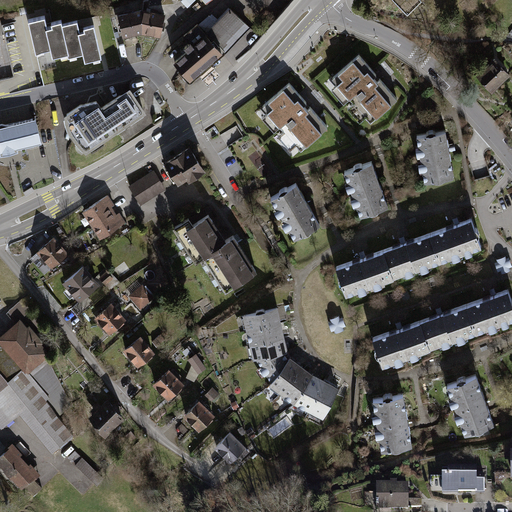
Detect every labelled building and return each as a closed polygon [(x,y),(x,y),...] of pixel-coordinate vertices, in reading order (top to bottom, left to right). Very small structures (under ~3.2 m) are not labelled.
[(393,0),(406,12),(418,0),(393,0)] [(179,50),(167,62),(185,81),(190,80),(246,27),(225,6),(203,30),(195,23),(177,38),(180,42),(175,46),(179,50)] [(138,20),(141,9),(126,11),(114,14),(119,37),(139,33),(138,20)] [(164,14),(141,9),(138,20),(139,33),(160,36),(164,14)] [(42,17),(28,20),(35,50),(49,47),(51,56),(69,52),(62,24),(61,19),(49,22),(50,26),(45,27),(42,17)] [(76,21),(62,24),(69,52),(69,56),(82,53),(84,60),(99,56),(92,25),(84,27),(85,31),(78,32),(76,21)] [(398,96),(359,53),(333,75),(372,119),(398,96)] [(507,77),(493,60),(476,74),(491,91),(507,77)] [(0,94),(29,87),(23,64),(12,66),(14,76),(0,79),(0,94)] [(327,125),(288,82),(262,105),(301,148),(327,125)] [(78,104),(63,114),(65,125),(70,136),(85,153),(147,112),(129,87),(101,106),(97,100),(78,104)] [(36,119),(0,126),(0,155),(7,154),(28,150),(41,147),(36,119)] [(447,133),(419,137),(421,150),(417,150),(419,159),(422,158),(423,166),(419,166),(421,175),(425,174),(426,185),(454,181),(449,148),(447,133)] [(186,145),(159,162),(174,186),(187,178),(189,181),(203,172),(186,145)] [(372,163),(345,173),(350,187),(347,188),(349,193),(353,192),(356,202),(351,204),(353,212),(357,210),(361,220),(390,210),(381,187),(372,163)] [(152,171),(129,185),(140,204),(163,191),(152,171)] [(296,184),(269,199),(276,211),(273,213),(278,223),(282,221),(284,225),(280,227),(286,238),(291,235),(295,242),(320,228),(307,205),(296,184)] [(113,205),(106,194),(79,211),(88,225),(112,210),(110,207),(113,205)] [(112,210),(88,225),(97,239),(124,222),(118,213),(115,215),(112,210)] [(218,237),(204,214),(189,223),(186,219),(173,227),(193,260),(201,256),(223,290),(253,271),(228,231),(218,237)] [(455,221),(429,231),(441,262),(482,248),(470,216),(455,221)] [(394,279),(441,262),(429,231),(402,240),(383,247),(394,279)] [(66,254),(51,236),(35,250),(50,267),(66,254)] [(347,296),(394,279),(383,247),(361,255),(335,264),(347,296)] [(94,286),(81,270),(66,284),(79,299),(82,297),(94,286)] [(111,279),(105,272),(98,278),(104,285),(111,279)] [(153,298),(143,285),(129,296),(139,309),(153,298)] [(491,294),(466,304),(476,332),(511,318),(511,300),(507,288),(491,294)] [(92,305),(89,301),(78,309),(82,314),(92,305)] [(10,312),(19,323),(0,338),(0,425),(0,426),(17,412),(51,453),(73,435),(58,417),(69,408),(41,342),(47,336),(20,304),(10,312)] [(431,348),(476,332),(466,304),(438,314),(421,320),(431,348)] [(92,305),(82,314),(86,319),(96,310),(92,305)] [(124,321),(111,305),(95,318),(106,332),(108,334),(124,321)] [(246,330),(281,321),(277,306),(242,314),(246,330)] [(341,312),(328,316),(333,330),(346,326),(341,312)] [(382,366),(431,348),(421,320),(397,329),(372,338),(376,350),(382,366)] [(281,321),(246,330),(249,345),(285,336),(281,321)] [(285,336),(249,345),(253,360),(289,351),(285,336)] [(152,353),(138,337),(123,351),(137,366),(152,353)] [(289,351),(253,360),(268,384),(290,355),(289,351)] [(281,394),(301,364),(290,355),(268,384),(281,394)] [(195,356),(188,360),(196,372),(203,368),(195,356)] [(301,364),(281,394),(294,402),(313,372),(301,364)] [(182,379),(171,368),(153,386),(165,398),(168,401),(187,381),(183,378),(182,379)] [(309,411),(326,379),(313,372),(294,402),(309,411)] [(326,379),(309,411),(323,419),(339,387),(326,379)] [(477,379),(449,389),(453,399),(450,401),(453,410),(456,409),(458,416),(454,417),(458,427),(462,426),(466,437),(494,427),(486,404),(477,379)] [(217,394),(211,388),(204,395),(210,401),(217,394)] [(408,425),(403,394),(373,399),(375,414),(372,415),(373,423),(377,422),(378,430),(374,430),(376,439),(380,438),(382,452),(412,448),(408,425)] [(104,436),(123,419),(105,399),(86,416),(104,436)] [(213,416),(198,401),(183,417),(198,432),(213,416)] [(134,437),(129,431),(124,435),(129,441),(134,437)] [(243,448),(228,433),(212,448),(225,461),(232,455),(234,457),(243,448)] [(10,448),(0,456),(0,466),(20,489),(25,485),(32,494),(39,488),(32,480),(38,475),(29,464),(26,466),(10,448)] [(101,477),(73,450),(66,457),(93,484),(101,477)] [(448,473),(441,473),(442,494),(459,494),(459,490),(473,489),(473,493),(485,493),(484,473),(475,473),(475,466),(448,466),(448,473)] [(374,484),(374,509),(421,509),(421,501),(407,501),(406,484),(374,484)]
